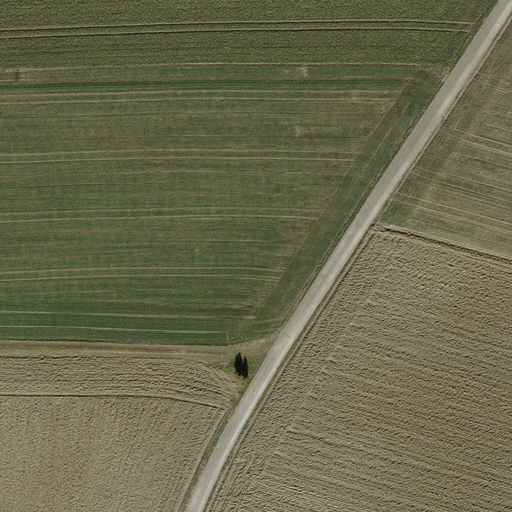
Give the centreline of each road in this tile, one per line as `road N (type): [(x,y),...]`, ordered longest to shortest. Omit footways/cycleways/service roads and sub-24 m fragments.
road 1 (track): [(509,0),(278,353),(193,511)]
road 2 (track): [(0,348),(278,353)]
